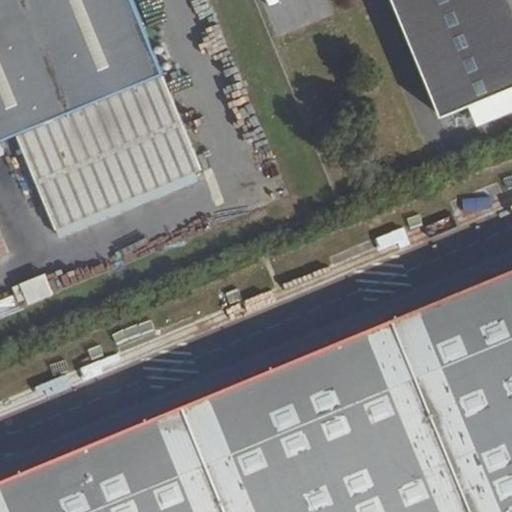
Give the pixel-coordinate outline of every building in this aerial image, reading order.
[(0,0),(0,144),(163,78),(131,0),(0,0)] [(511,0),(400,0),(448,117),(475,106),(511,90),(511,0)] [(18,139),(56,232),(202,172),(164,80),(18,139)] [(511,90),(475,106),(483,125),(511,113),(511,90)] [(511,511),(511,277),(0,489),(0,511),(511,511)]
